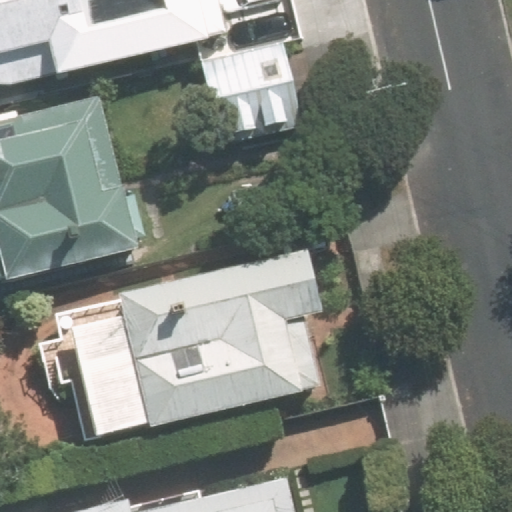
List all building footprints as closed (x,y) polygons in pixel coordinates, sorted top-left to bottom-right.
[(0,0),(0,86),(239,31),(232,0),(0,0)] [(216,60),(234,140),(314,122),(296,42),(216,60)] [(118,97),(0,124),(0,279),(152,245),(118,97)] [(336,307),(322,246),(136,289),(141,313),(86,326),(112,437),(333,385),(315,311),(336,307)] [(290,511),(287,496),(220,511),(148,511),(145,497),(78,511),(290,511)]
